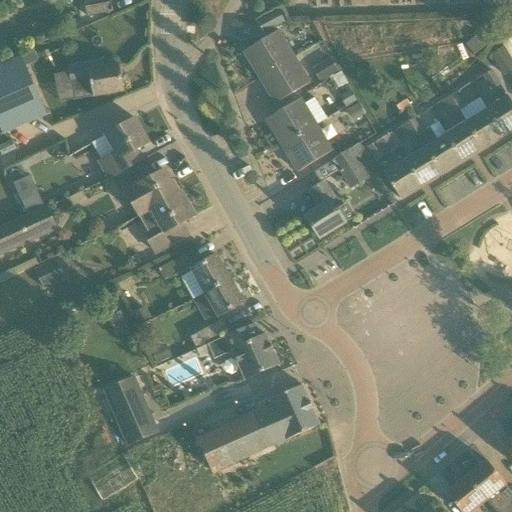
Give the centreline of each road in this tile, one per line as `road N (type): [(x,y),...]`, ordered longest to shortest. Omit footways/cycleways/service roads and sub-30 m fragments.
road 1 (unclassified): [(304,313),(284,293),(180,109),(169,57),(171,0)]
road 2 (residential): [(304,313),(511,183)]
road 3 (unclassified): [(370,467),(366,391),(348,350),(304,313)]
road 4 (residential): [(370,467),(417,450),(511,377)]
